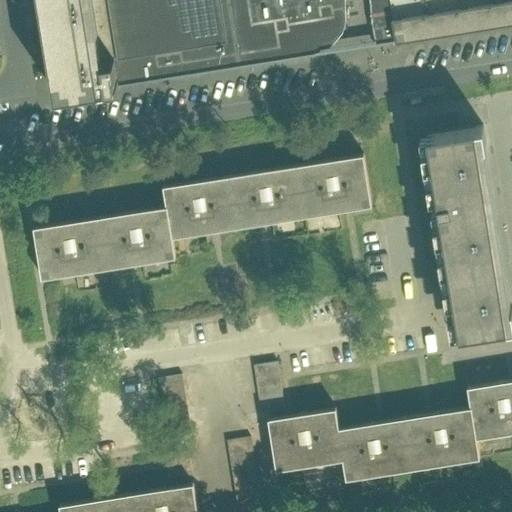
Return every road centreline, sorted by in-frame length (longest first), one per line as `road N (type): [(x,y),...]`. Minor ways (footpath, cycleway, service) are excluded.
road 1 (tertiary): [(0,151),(511,66)]
road 2 (residential): [(102,369),(410,319)]
road 3 (residential): [(4,454),(104,438),(111,429),(102,369)]
